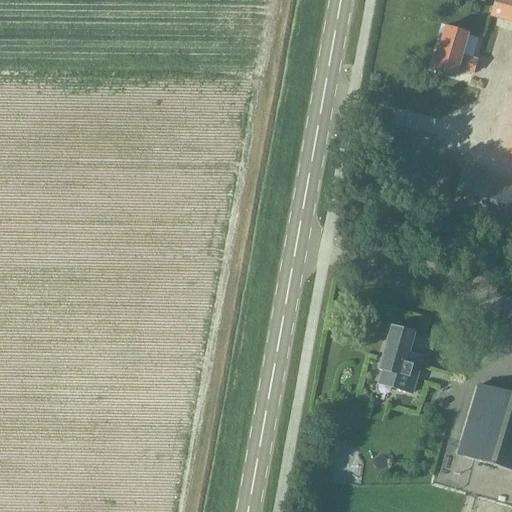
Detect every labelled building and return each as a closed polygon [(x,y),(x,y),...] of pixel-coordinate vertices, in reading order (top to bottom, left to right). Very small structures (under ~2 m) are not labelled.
[(511,0),(495,0),(490,17),(511,23),(511,0)] [(473,75),(477,62),(461,57),(468,36),(446,29),(433,71),(455,77),(457,70),(473,75)] [(511,231),(511,184),(463,169),(450,213),(511,231)] [(391,329),(378,371),(382,372),(379,379),(394,383),(392,389),(411,395),(422,360),(408,355),(414,335),(410,334),(411,330),(396,325),(395,330),(391,329)] [(511,472),(511,397),(477,388),(458,456),(511,472)] [(342,442),(342,429),(320,428),(319,441),(342,442)]
